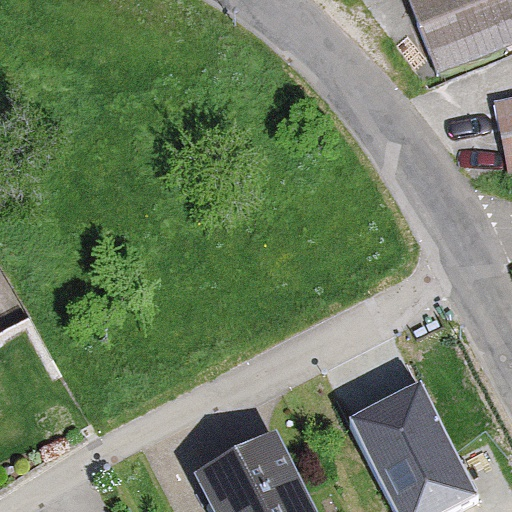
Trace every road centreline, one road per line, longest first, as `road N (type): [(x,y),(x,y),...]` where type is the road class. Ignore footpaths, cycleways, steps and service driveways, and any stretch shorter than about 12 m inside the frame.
road 1 (residential): [(477,274),(16,511)]
road 2 (tertiary): [(461,247),(368,101),(269,0)]
